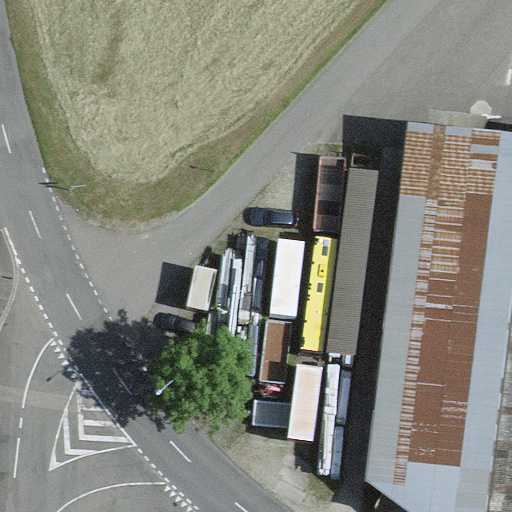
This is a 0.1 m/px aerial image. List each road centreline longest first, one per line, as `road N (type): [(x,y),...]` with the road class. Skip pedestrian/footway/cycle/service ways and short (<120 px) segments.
road 1 (residential): [(415,0),(141,285),(82,322)]
road 2 (tertiary): [(82,322),(40,241),(0,117)]
road 3 (residential): [(82,322),(45,346),(32,371),(15,511)]
road 4 (tertiary): [(210,480),(133,397),(82,322)]
road 5 (residential): [(58,511),(105,487),(210,480)]
